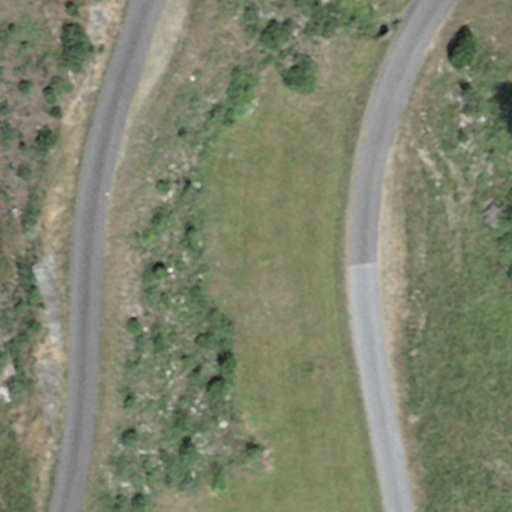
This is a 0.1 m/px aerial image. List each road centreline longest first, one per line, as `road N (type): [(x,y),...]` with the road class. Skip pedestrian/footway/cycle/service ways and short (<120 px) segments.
road 1 (unclassified): [(434,0),(378,112),(360,257),(364,332),(395,511)]
road 2 (unclassified): [(63,511),(88,363),(93,231),(161,0)]
